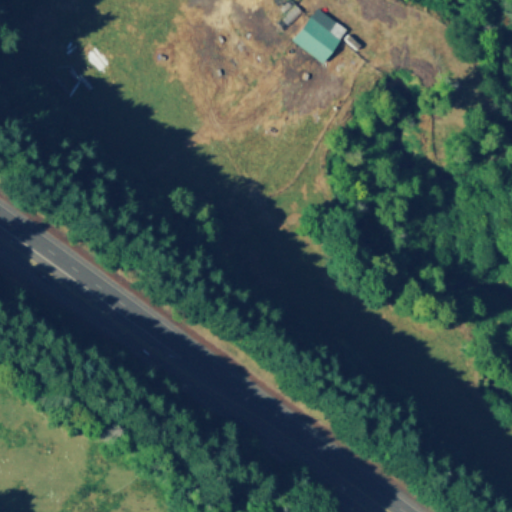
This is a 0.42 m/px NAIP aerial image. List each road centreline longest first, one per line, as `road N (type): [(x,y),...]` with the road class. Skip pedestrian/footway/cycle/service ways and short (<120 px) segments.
road 1 (trunk): [(0,228),(178,356)]
road 2 (trunk): [(281,433),(387,511)]
road 3 (trunk): [(178,356),(281,433)]
